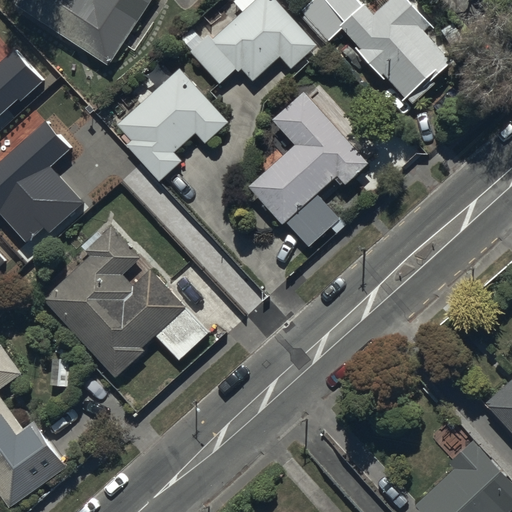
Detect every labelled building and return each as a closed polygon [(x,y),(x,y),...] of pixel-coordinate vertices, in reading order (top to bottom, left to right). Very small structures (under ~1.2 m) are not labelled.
[(65,0),(48,27),(112,68),(156,0),(65,0)] [(193,53),(222,86),(238,72),(241,75),(245,71),(255,83),(283,59),(294,72),(320,48),(278,0),(239,0),(235,4),(245,15),(215,41),(211,36),(205,41),(194,29),(183,39),(194,52),(193,53)] [(329,46),(345,31),(360,48),(358,50),(407,103),(410,100),(416,107),(439,85),(437,83),(457,65),(427,34),(434,27),(408,0),(396,0),(378,17),(366,5),(365,6),(359,0),(314,0),(300,14),(329,46)] [(181,70),(120,127),(135,143),(130,147),(163,183),(184,163),(177,155),(198,135),(207,145),(230,124),(181,70)] [(298,147),(251,187),(287,227),(290,224),(312,248),(342,221),(320,196),(341,178),(348,186),(372,165),(308,94),(275,123),(298,147)] [(0,263),(4,265),(34,213),(27,209),(32,199),(0,180),(0,263)] [(100,204),(103,207),(134,244),(161,222),(127,182),(100,204)] [(94,257),(45,301),(117,380),(147,353),(145,350),(159,338),(181,362),(211,334),(154,271),(136,288),(125,277),(145,259),(116,228),(105,238),(100,233),(85,247),(94,257)] [(0,495),(11,511),(70,470),(37,423),(25,432),(0,395),(0,393),(25,376),(4,346),(0,348),(0,495)] [(511,384),(488,405),(511,431),(511,384)] [(511,511),(511,480),(477,444),(453,466),(457,471),(418,507),(422,511),(511,511)]
